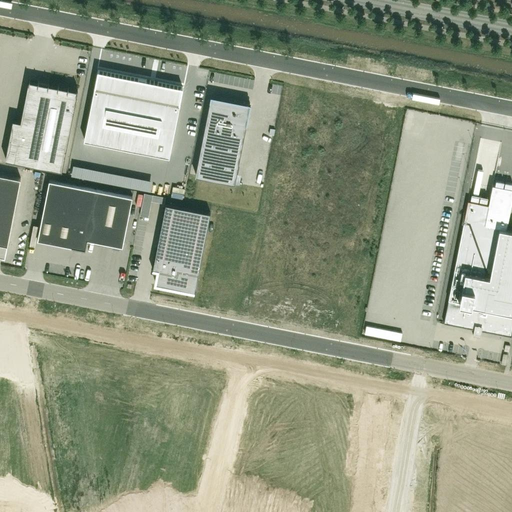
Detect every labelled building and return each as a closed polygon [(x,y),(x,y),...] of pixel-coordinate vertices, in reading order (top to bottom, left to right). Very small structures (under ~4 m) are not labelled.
[(183,86),(98,70),(84,140),(169,156),(183,86)] [(13,119),(6,158),(62,170),(78,91),(29,81),(21,120),(13,119)] [(196,175),(235,182),(250,103),(211,96),(196,175)] [(21,178),(0,173),(0,242),(7,244),(8,244),(21,178)] [(123,245),(133,196),(49,179),(38,239),(86,248),(88,238),(123,245)] [(468,200),(444,323),(474,329),(473,334),(480,336),(481,330),(511,336),(511,333),(511,228),(507,228),(511,199),(511,187),(511,188),(511,187),(511,182),(505,182),(504,186),(503,186),(504,181),(496,180),(495,185),(493,184),(489,204),(487,203),(488,197),(472,194),(471,200),(468,200)] [(158,271),(155,284),(194,292),(210,212),(166,203),(153,269),(158,271)] [(87,281),(88,272),(78,271),(77,281),(87,281)]
